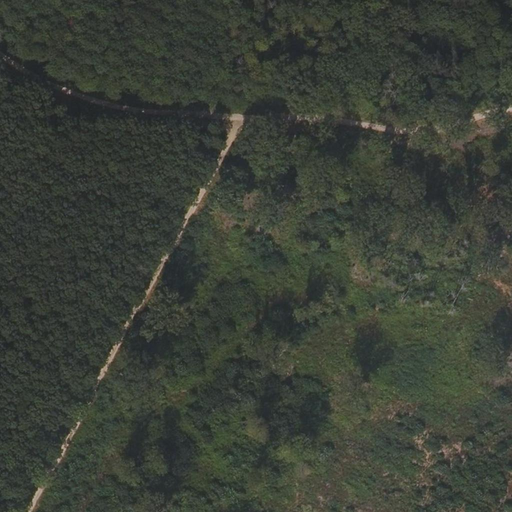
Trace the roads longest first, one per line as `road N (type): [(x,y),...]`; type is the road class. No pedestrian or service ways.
road 1 (track): [(0,52),(91,102),(130,110),(329,118),(412,133),(511,108)]
road 2 (track): [(247,117),(41,511)]
